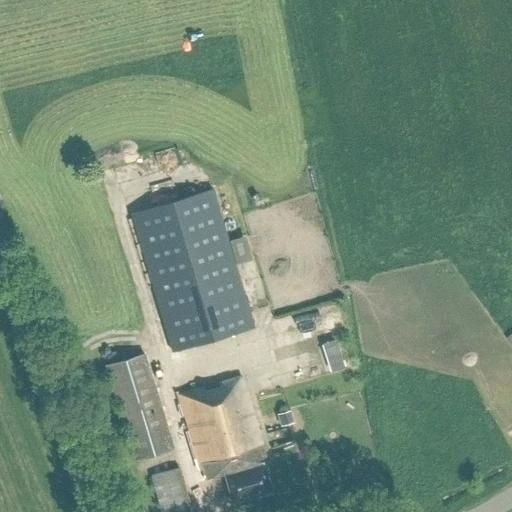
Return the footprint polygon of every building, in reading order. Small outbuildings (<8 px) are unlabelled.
[(252,327),(211,189),(130,214),(171,351),(252,327)] [(301,306),(282,312),(287,326),(306,321),(301,306)] [(313,335),(337,328),(333,316),(309,323),(313,335)] [(104,364),(133,460),(171,448),(143,353),(104,364)] [(242,377),(177,396),(201,479),(222,473),(231,502),(270,490),(261,462),(266,460),(242,377)] [(190,511),(178,467),(149,475),(159,511),(190,511)] [(396,502),(393,494),(384,498),(388,505),(396,502)]
